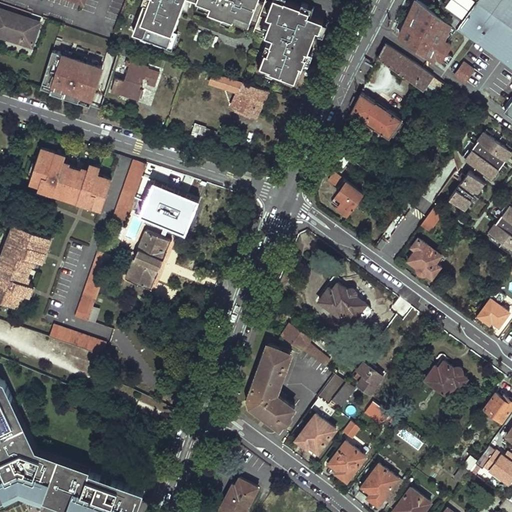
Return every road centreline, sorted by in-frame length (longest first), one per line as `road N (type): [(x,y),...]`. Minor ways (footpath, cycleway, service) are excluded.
road 1 (residential): [(0,101),(287,198)]
road 2 (residential): [(287,198),(511,364)]
road 3 (primary): [(206,402),(287,198)]
road 4 (primary): [(287,198),(378,0)]
road 5 (residential): [(206,402),(350,511)]
